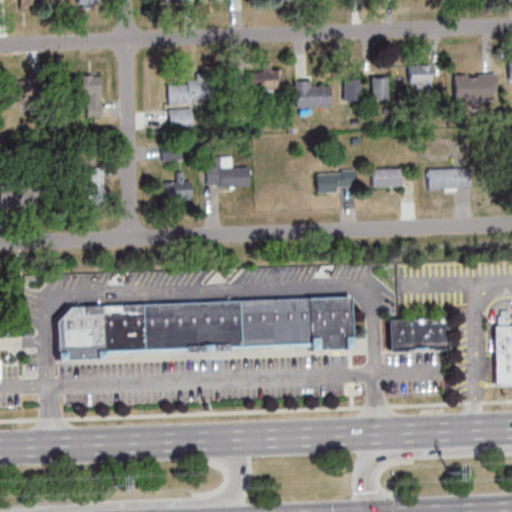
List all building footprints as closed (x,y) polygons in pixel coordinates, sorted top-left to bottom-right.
[(404,65),(426,64),(427,85),(405,86),(404,65)] [(230,71),(277,69),(278,87),(231,89),(230,71)] [(183,83),(183,80),(192,80),(192,73),(207,72),(209,98),(185,99),(185,103),(164,103),(164,84),(183,83)] [(449,75),(479,73),(480,92),(450,94),(449,75)] [(101,75),(79,75),(79,94),(89,94),(89,117),(101,117),(101,75)] [(366,77),(383,76),(383,98),(367,98),(366,77)] [(339,78),(355,77),(356,99),(340,100),(339,78)] [(290,81),(306,80),(306,86),(325,85),(326,105),(291,107),(290,81)] [(0,81),(23,81),(24,99),(0,99),(0,81)] [(165,109),(187,108),(188,129),(166,130),(165,109)] [(180,160),(180,145),(161,145),(161,160),(180,160)] [(202,156),(227,155),(228,167),(245,166),(246,185),(216,186),(216,183),(203,184),(202,156)] [(423,169),(466,166),(467,186),(424,189),(423,169)] [(104,167),(87,167),(87,184),(79,184),(79,203),(104,203),(104,167)] [(312,173),(337,172),(337,169),(351,168),(352,185),(331,186),(331,190),(312,191),(312,173)] [(367,169),(397,168),(397,186),(368,187),(367,169)] [(189,180),(185,180),(185,171),(175,171),(175,181),(163,181),(163,199),(189,199),(189,180)] [(1,187),(36,185),(37,204),(2,205),(1,187)] [(304,347),(304,351),(346,350),(345,297),(63,307),(49,322),(50,361),(98,359),(97,354),(304,347)] [(493,327),(496,327),(496,318),(499,318),(499,313),(507,313),(507,327),(511,326),(511,386),(493,386),(493,327)] [(383,317),(383,351),(447,351),(447,317),(383,317)]
